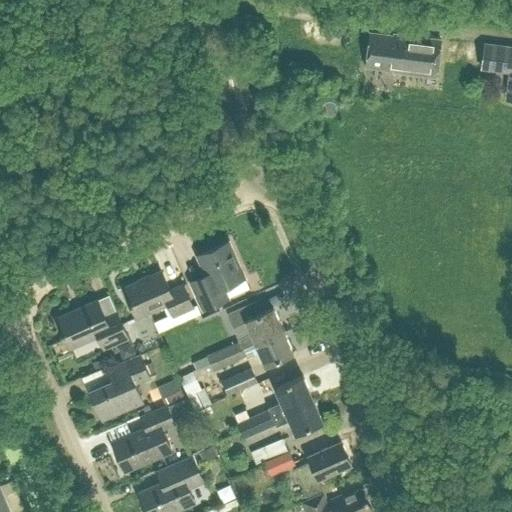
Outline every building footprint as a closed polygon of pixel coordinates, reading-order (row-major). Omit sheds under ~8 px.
[(370,31),(365,66),(393,69),(393,71),(436,76),(441,38),(393,33),(393,34),(370,31)] [(511,46),(485,43),(482,67),(510,70),(506,98),(511,98),(511,46)] [(228,240),(197,254),(205,273),(190,280),(202,309),(228,297),(223,286),(244,277),(228,240)] [(158,330),(185,318),(196,313),(183,284),(170,289),(161,270),(123,287),(136,316),(168,303),(172,312),(154,320),(158,330)] [(97,299),(55,317),(69,347),(97,334),(103,347),(128,336),(116,311),(105,316),(97,299)] [(234,326),(246,321),(252,335),(223,347),(229,362),(245,354),(242,347),(283,329),(273,306),(260,312),(255,300),(228,312),(234,326)] [(293,352),(283,329),(242,347),(245,354),(258,349),(265,365),(293,352)] [(207,354),(210,361),(213,369),(229,362),(223,347),(207,354)] [(89,389),(102,418),(142,401),(134,382),(149,376),(140,354),(107,368),(112,379),(89,389)] [(228,393),(236,390),(257,380),(251,366),(222,379),(228,393)] [(194,370),(179,376),(194,410),(211,402),(204,385),(196,389),(192,380),(197,378),(194,370)] [(240,429),(313,397),(303,374),(275,387),(281,400),(268,406),(269,408),(237,422),(240,429)] [(167,403),(181,395),(170,377),(156,386),(167,403)] [(323,420),(313,397),(240,429),(243,436),(275,422),(276,425),(289,419),(295,433),(323,420)] [(112,441),(124,470),(171,450),(162,428),(175,423),(167,405),(141,416),(146,426),(112,441)] [(265,460),(288,449),(282,437),(251,450),(256,463),(264,459),(265,460)] [(322,488),(318,478),(351,463),(341,440),(307,455),(309,460),(293,467),(305,496),(322,488)] [(289,449),(288,449),(265,460),(271,474),(296,463),(289,449)] [(171,476),(138,491),(146,511),(168,511),(194,501),(188,486),(203,480),(192,455),(167,466),(171,476)] [(368,511),(372,510),(362,487),(343,495),(342,493),(327,499),(324,491),(302,500),(306,511),(368,511)] [(0,511),(9,511),(0,491),(0,511)] [(230,511),(238,509),(234,500),(207,511),(230,511)]
